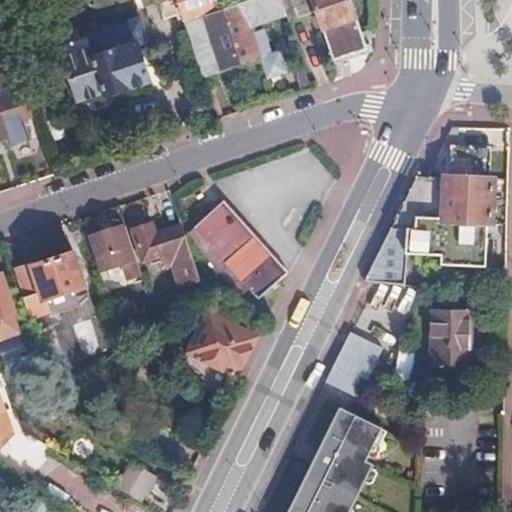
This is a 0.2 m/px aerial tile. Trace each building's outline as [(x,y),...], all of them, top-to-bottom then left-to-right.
[(217,0),(173,0),(182,24),(202,18),(221,11),(217,0)] [(282,16),(276,0),(254,0),(236,6),(221,11),(202,18),(220,71),(259,57),(250,27),(282,16)] [(217,0),(221,11),(236,6),(234,0),(217,0)] [(276,0),(282,16),(285,23),(315,13),(331,63),(355,55),(364,51),(347,0),(276,0)] [(202,18),(182,24),(200,78),(220,71),(202,18)] [(147,42),(140,19),(108,29),(101,25),(89,29),(86,37),(84,38),(87,51),(62,60),(62,64),(60,68),(63,77),(67,79),(70,85),(67,90),(70,98),(74,100),(75,103),(102,95),(103,98),(149,82),(137,45),(147,42)] [(24,121),(14,92),(0,96),(0,140),(7,138),(4,128),(24,121)] [(442,178),(423,177),(415,177),(363,281),(375,283),(396,285),(396,271),(404,270),(404,253),(441,254),(441,264),(486,265),(487,227),(490,226),(492,179),(487,179),(488,147),(448,145),(447,177),(443,177),(442,178)] [(254,237),(222,202),(188,231),(204,257),(238,296),(247,288),(257,298),(285,271),(254,237)] [(198,278),(181,227),(154,236),(150,226),(131,231),(142,262),(161,256),(165,265),(171,264),(179,285),(198,278)] [(146,289),(137,260),(135,261),(124,227),(92,238),(104,275),(118,273),(119,278),(130,275),(135,292),(146,289)] [(14,267),(32,322),(48,316),(44,301),(85,286),(74,253),(32,267),(30,262),(14,267)] [(0,344),(22,337),(0,276),(0,275),(0,344)] [(464,370),(466,311),(426,310),(425,369),(464,370)] [(235,379),(255,339),(237,329),(240,323),(222,315),(220,321),(206,314),(185,354),(235,379)] [(69,370),(53,384),(59,401),(79,382),(69,370)] [(327,371),(321,384),(353,400),(359,388),(327,371)] [(0,445),(12,437),(3,408),(6,406),(3,396),(0,396),(0,445)] [(326,443),(310,475),(355,496),(371,465),(364,461),(380,429),(339,408),(322,441),(326,443)] [(115,487),(138,503),(154,476),(130,462),(115,487)] [(289,505),(285,511),(347,511),(355,496),(310,475),(294,508),(289,505)] [(158,506),(170,485),(157,478),(146,500),(158,506)]
